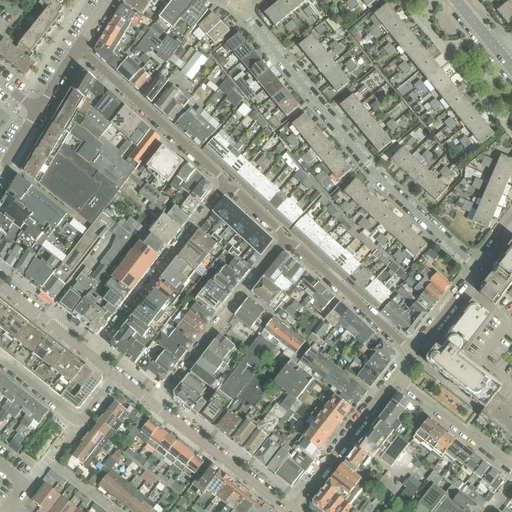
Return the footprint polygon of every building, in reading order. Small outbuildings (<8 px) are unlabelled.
[(38,0),(48,8),(19,44),(32,55),(62,18),(58,15),(63,9),(60,5),(63,0),(38,0)] [(142,16),(149,5),(140,0),(125,0),(123,4),(142,16)] [(172,29),(195,1),(194,0),(173,0),(159,18),(155,25),(167,34),(172,28),(172,29)] [(284,0),(280,0),(274,6),(284,19),(294,12),(284,0)] [(299,0),(284,0),(294,12),(303,4),(299,0)] [(208,11),(195,1),(172,29),(186,39),(208,11)] [(355,1),(348,7),(351,10),(358,5),(355,1)] [(381,24),(394,14),(387,4),(374,15),(369,19),(374,25),(377,28),(381,24)] [(511,21),(511,11),(506,4),(496,12),(507,25),(511,21)] [(315,11),(310,5),(306,8),(312,14),(315,11)] [(121,6),(115,16),(130,25),(131,23),(139,27),(143,19),(121,6)] [(275,27),(284,19),(274,6),(264,14),(275,27)] [(312,14),(306,8),(303,11),(308,17),(312,14)] [(198,27),(206,36),(221,22),(213,13),(198,27)] [(394,14),(381,24),(389,34),(402,23),(394,14)] [(115,16),(109,25),(125,34),(126,32),(127,33),(128,31),(127,30),(130,25),(115,16)] [(332,16),(327,19),(334,31),(339,29),(332,16)] [(291,20),(288,23),(293,29),(296,27),(291,20)] [(221,22),(206,36),(215,45),(229,31),(221,22)] [(293,29),(288,23),(284,26),(289,32),(293,29)] [(402,23),(389,34),(396,43),(410,32),(402,23)] [(109,25),(104,34),(120,43),(121,41),(122,42),(123,39),(122,38),(125,34),(109,25)] [(296,27),(293,29),(297,35),(302,31),(298,25),(296,27)] [(367,30),(370,33),(377,28),(374,25),(367,30)] [(323,26),(316,31),(319,35),(326,30),(323,26)] [(377,28),(370,33),(373,37),(379,31),(377,28)] [(166,64),(180,46),(167,36),(162,43),(154,36),(154,35),(149,31),(136,48),(146,55),(151,49),(158,54),(156,56),(166,64)] [(410,32),(396,43),(404,52),(417,41),(410,32)] [(233,53),(246,42),(239,33),(223,47),(228,54),(232,51),(233,53)] [(104,34),(99,42),(114,52),(115,50),(117,50),(118,48),(117,47),(120,43),(104,34)] [(298,46),(305,55),(318,44),(311,35),(298,46)] [(4,39),(1,43),(0,44),(0,57),(2,59),(1,60),(3,62),(4,61),(8,64),(7,65),(10,67),(10,66),(14,69),(14,70),(16,71),(20,74),(20,75),(22,76),(25,78),(35,64),(4,39)] [(335,41),(328,46),(331,50),(338,44),(335,41)] [(417,41),(404,52),(411,61),(424,50),(417,41)] [(96,53),(107,63),(111,56),(114,52),(99,42),(95,49),(96,53)] [(246,42),(233,53),(241,62),(254,51),(246,42)] [(382,48),(385,52),(392,47),(389,43),(382,48)] [(318,44),(305,55),(313,64),(326,53),(318,44)] [(338,44),(331,50),(334,53),(340,48),(338,44)] [(395,50),(392,47),(385,52),(388,55),(395,50)] [(187,60),(195,51),(191,48),(184,58),(187,60)] [(432,60),(424,50),(411,61),(419,71),(432,60)] [(184,64),(180,70),(182,72),(186,68),(197,53),(195,51),(187,60),(184,64)] [(210,58),(201,51),(199,55),(207,62),(210,58)] [(254,51),(241,62),(248,71),(261,60),(254,51)] [(207,62),(199,55),(197,53),(186,68),(182,72),(181,73),(191,82),(207,62)] [(326,53),(313,64),(321,74),(334,63),(326,53)] [(143,56),(139,60),(146,65),(149,62),(150,60),(143,55),(143,56)] [(114,58),(111,56),(107,63),(117,72),(124,64),(115,56),(114,58)] [(128,58),(124,64),(117,72),(129,84),(141,71),(136,66),(132,62),(128,58)] [(261,60),(248,71),(256,80),(269,70),(261,60)] [(343,65),(346,69),(353,63),(350,60),(343,65)] [(432,60),(419,71),(427,80),(440,69),(432,60)] [(180,61),(175,66),(177,67),(180,70),(184,64),(180,61)] [(150,78),(145,73),(152,65),(149,62),(146,65),(141,71),(129,84),(138,91),(150,78)] [(397,67),(400,70),(407,65),(404,62),(397,67)] [(334,63),(321,74),(329,83),(342,72),(334,63)] [(353,63),(346,69),(349,72),(356,67),(353,63)] [(407,65),(400,70),(403,74),(410,69),(407,65)] [(440,69),(427,80),(435,89),(448,79),(440,69)] [(269,70),(256,80),(263,89),(276,79),(269,70)] [(240,78),(244,74),(241,71),(232,79),(234,82),(240,78)] [(81,72),(71,90),(84,100),(87,95),(91,98),(92,96),(100,102),(109,92),(90,75),(81,72)] [(342,72),(329,83),(337,93),(350,82),(342,72)] [(151,103),(168,81),(159,74),(142,95),(151,103)] [(240,78),(234,82),(242,91),(247,87),(240,78)] [(276,79),(263,89),(271,98),(284,88),(276,79)] [(448,79),(435,89),(442,98),(455,87),(448,79)] [(412,86),(415,89),(422,84),(419,80),(412,86)] [(422,84),(415,89),(418,93),(425,87),(422,84)] [(182,95),(177,91),(170,86),(155,107),(163,114),(174,102),(174,101),(177,103),(182,95)] [(364,86),(357,91),(360,95),(367,90),(364,86)] [(455,87),(442,98),(450,108),(463,97),(455,87)] [(192,97),(180,88),(177,91),(182,95),(189,101),(191,99),(192,97)] [(284,88),(271,98),(278,107),(291,97),(284,88)] [(234,89),(226,98),(236,107),(244,98),(234,89)] [(71,90),(62,103),(77,112),(87,118),(96,124),(105,131),(109,125),(110,124),(94,109),(84,100),(71,90)] [(94,109),(110,124),(125,107),(109,92),(100,102),(94,109)] [(340,106),(347,115),(361,104),(353,95),(340,106)] [(291,97),(278,107),(286,117),(299,107),(291,97)] [(463,97),(450,108),(457,117),(471,106),(463,97)] [(428,104),(430,108),(437,102),(434,99),(428,104)] [(172,122),(181,111),(180,111),(183,108),(177,103),(174,101),(174,102),(163,114),(172,122)] [(369,106),(373,110),(379,105),(376,101),(369,106)] [(437,102),(430,108),(434,112),(440,106),(437,102)] [(99,144),(97,142),(99,138),(100,138),(101,136),(105,131),(96,124),(87,118),(77,112),(62,103),(56,113),(72,122),(65,133),(69,135),(82,144),(74,154),(88,166),(119,191),(129,178),(132,175),(135,170),(126,162),(124,164),(119,160),(114,156),(111,154),(109,152),(102,147),(99,144)] [(243,103),(238,112),(246,116),(251,108),(243,103)] [(361,104),(347,115),(355,125),(368,114),(361,104)] [(379,105),(373,110),(376,114),(382,108),(379,105)] [(471,106),(457,117),(465,126),(478,115),(471,106)] [(118,133),(134,115),(125,107),(110,124),(109,125),(118,133)] [(184,115),(175,125),(184,133),(195,120),(199,116),(191,108),(184,115)] [(181,111),(172,122),(175,125),(184,115),(181,111)] [(191,140),(212,118),(204,111),(199,116),(195,120),(184,133),(191,140)] [(251,115),(263,127),(267,123),(256,111),(251,115)] [(72,122),(56,113),(50,124),(65,133),(72,122)] [(292,125),(299,134),(313,123),(305,114),(292,125)] [(368,114),(355,125),(363,134),(376,123),(368,114)] [(134,115),(118,133),(124,137),(122,138),(126,141),(142,122),(134,115)] [(478,115),(465,126),(472,135),(486,125),(478,115)] [(281,125),(273,116),(267,122),(274,131),(281,125)] [(443,123),(446,126),(453,121),(449,117),(443,123)] [(200,148),(221,125),(220,126),(212,118),(191,140),(200,148)] [(385,125),(388,129),(394,123),(391,120),(385,125)] [(453,121),(446,126),(449,130),(455,125),(453,121)] [(151,130),(142,122),(126,141),(118,151),(114,156),(119,160),(132,145),(136,149),(151,130)] [(313,123),(299,134),(307,143),(320,132),(313,123)] [(376,123),(363,134),(370,143),(383,132),(376,123)] [(394,123),(388,129),(391,132),(397,127),(394,123)] [(69,135),(65,133),(50,124),(44,133),(64,145),(69,135)] [(486,125),(472,135),(481,146),(494,135),(486,125)] [(151,130),(136,149),(126,162),(135,170),(160,138),(151,130)] [(320,132),(307,143),(315,153),(328,142),(320,132)] [(383,132),(370,143),(378,153),(392,142),(383,132)] [(65,146),(64,145),(44,133),(36,148),(58,160),(65,146)] [(285,140),(288,143),(295,138),(292,134),(285,140)] [(203,151),(211,158),(226,142),(218,135),(214,138),(203,151)] [(458,141),(461,145),(468,139),(465,136),(458,141)] [(410,147),(415,141),(411,137),(406,143),(410,147)] [(295,138),(288,143),(291,147),(298,141),(295,138)] [(468,139),(461,145),(464,148),(471,143),(468,139)] [(226,142),(211,158),(219,165),(234,149),(226,142)] [(328,142),(315,153),(322,162),(336,151),(328,142)] [(227,172),(241,156),(237,152),(242,147),(238,143),(234,149),(219,165),(227,172)] [(119,191),(88,166),(74,154),(65,146),(58,160),(36,148),(22,171),(92,226),(102,212),(119,191)] [(184,163),(163,147),(159,153),(156,150),(139,172),(142,174),(147,168),(168,184),(184,163)] [(391,161),(400,169),(411,156),(402,148),(391,161)] [(420,157),(424,160),(430,153),(426,150),(420,157)] [(336,151),(322,162),(330,171),(343,160),(336,151)] [(282,157),(291,167),(296,163),(287,153),(282,157)] [(301,158),(304,162),(310,156),(307,153),(301,158)] [(430,153),(424,160),(427,163),(433,157),(430,153)] [(511,160),(501,155),(496,166),(511,172),(511,160)] [(241,156),(227,172),(234,179),(249,163),(241,156)] [(310,156),(304,162),(306,165),(313,160),(310,156)] [(411,156),(400,169),(408,177),(420,164),(411,156)] [(259,168),(264,163),(266,160),(263,157),(256,165),(259,168)] [(343,160),(330,171),(338,181),(351,170),(343,160)] [(249,163),(234,179),(242,186),(257,170),(249,163)] [(173,200),(179,192),(195,171),(188,164),(165,194),(173,200)] [(420,164),(408,177),(417,185),(429,172),(420,164)] [(438,173),(442,176),(447,170),(444,166),(438,173)] [(511,172),(496,166),(491,177),(507,184),(511,172)] [(308,190),(314,184),(300,169),(294,175),(308,190)] [(257,170),(242,186),(250,193),(264,177),(257,170)] [(447,170),(442,176),(445,179),(451,173),(447,170)] [(204,179),(195,171),(179,192),(180,193),(183,190),(190,196),(204,179)] [(316,177),(319,180),(325,175),(322,171),(316,177)] [(429,172),(417,185),(426,193),(438,180),(429,172)] [(145,185),(132,175),(129,178),(142,189),(145,185)] [(325,175),(319,180),(322,184),(328,178),(325,175)] [(18,176),(10,191),(56,228),(66,215),(18,176)] [(264,177),(250,193),(257,200),(272,184),(264,177)] [(507,184),(491,177),(487,188),(502,195),(507,184)] [(204,179),(190,196),(179,211),(188,219),(212,189),(211,185),(204,179)] [(344,192),(352,200),(364,188),(355,180),(344,192)] [(438,180),(426,193),(436,202),(447,189),(438,180)] [(168,198),(163,197),(147,184),(146,186),(145,185),(142,189),(139,193),(139,194),(151,203),(148,207),(148,208),(156,214),(157,214),(169,200),(168,198)] [(272,184),(257,200),(265,207),(280,191),(272,184)] [(364,188),(352,200),(361,208),(373,195),(364,188)] [(502,195),(487,188),(482,199),(498,206),(502,195)] [(56,228),(10,191),(0,206),(0,215),(12,225),(22,233),(31,240),(40,247),(56,228)] [(280,191),(265,207),(273,215),(288,199),(280,191)] [(382,204),(373,195),(361,208),(370,216),(382,204)] [(330,205),(322,197),(319,201),(326,209),(330,205)] [(221,220),(234,206),(227,200),(225,198),(213,213),(221,220)] [(288,199),(273,215),(281,222),(295,206),(288,199)] [(498,206),(482,199),(477,211),(493,217),(498,206)] [(340,207),(343,210),(349,203),(346,200),(340,207)] [(469,213),(471,208),(463,205),(456,202),(454,206),(469,213)] [(349,203),(343,210),(347,213),(352,206),(349,203)] [(391,212),(382,204),(370,216),(379,225),(391,212)] [(229,227),(241,213),(234,206),(221,220),(229,227)] [(295,206),(281,222),(289,229),(300,217),(303,213),(295,206)] [(331,206),(327,210),(333,217),(337,213),(331,206)] [(175,207),(166,218),(180,229),(188,219),(179,211),(175,207)] [(493,217),(477,211),(472,222),(488,229),(493,217)] [(64,287),(108,231),(115,223),(102,212),(92,226),(62,264),(54,275),(52,277),(64,287)] [(399,220),(391,212),(379,225),(388,233),(399,220)] [(180,229),(166,218),(161,213),(154,222),(174,238),(180,229)] [(236,233),(249,220),(241,213),(229,227),(236,233)] [(337,213),(333,217),(339,222),(342,219),(337,213)] [(12,225),(0,215),(0,225),(8,232),(12,225)] [(291,231),(299,239),(314,223),(306,215),(302,219),(291,231)] [(357,223),(361,226),(367,220),(363,216),(357,223)] [(139,226),(136,223),(130,219),(126,224),(135,231),(139,226)] [(244,240),(256,227),(252,223),(249,220),(236,233),(239,236),(244,240)] [(367,220),(361,226),(364,229),(370,223),(367,220)] [(408,228),(399,220),(388,233),(397,241),(408,228)] [(344,221),(340,225),(347,233),(351,228),(344,221)] [(174,238),(154,222),(147,231),(166,247),(174,238)] [(314,223),(299,239),(307,245),(321,230),(314,223)] [(135,231),(126,224),(123,228),(132,236),(135,231)] [(16,242),(18,239),(22,233),(12,225),(8,232),(0,244),(0,255),(1,256),(3,262),(3,263),(14,246),(16,242)] [(123,228),(117,225),(111,233),(116,237),(123,228)] [(147,231),(140,227),(139,226),(135,231),(144,238),(140,243),(143,245),(158,257),(166,247),(147,231)] [(251,247),(264,233),(256,227),(244,240),(246,243),(251,247)] [(133,237),(132,236),(123,228),(116,237),(114,243),(126,246),(133,237)] [(359,235),(351,228),(347,233),(355,240),(356,239),(359,235)] [(417,236),(408,228),(397,241),(406,249),(417,236)] [(321,230),(307,245),(315,253),(329,237),(321,230)] [(199,231),(192,240),(206,251),(204,252),(210,257),(210,256),(218,246),(215,244),(199,231)] [(31,240),(22,233),(18,239),(27,246),(31,240)] [(271,243),(272,241),(270,239),(269,238),(264,233),(251,247),(261,256),(271,243)] [(368,240),(366,239),(361,233),(359,235),(356,239),(363,245),(368,240)] [(375,239),(379,242),(384,236),(381,233),(375,239)] [(384,236),(379,242),(382,245),(388,239),(384,236)] [(427,245),(417,236),(406,249),(415,258),(427,245)] [(329,237),(315,253),(322,259),(337,244),(329,237)] [(23,278),(36,258),(42,248),(41,247),(40,247),(31,240),(27,246),(24,252),(13,270),(23,278)] [(192,240),(185,248),(205,263),(210,257),(204,252),(206,251),(192,240)] [(376,248),(375,246),(368,240),(363,245),(372,253),(376,248)] [(143,245),(140,243),(138,242),(136,244),(135,244),(134,244),(134,245),(133,245),(133,246),(133,247),(134,248),(131,251),(152,266),(158,257),(143,245)] [(511,298),(511,242),(508,248),(511,250),(505,257),(503,256),(496,266),(499,268),(493,275),(491,274),(484,284),(487,286),(480,294),(495,306),(511,283),(511,288),(507,295),(511,298)] [(119,255),(126,246),(114,243),(111,248),(119,255)] [(337,244),(322,259),(330,267),(345,251),(337,244)] [(13,270),(24,252),(14,246),(3,263),(13,270)] [(32,285),(53,258),(49,254),(42,248),(36,258),(23,278),(32,285)] [(119,255),(111,248),(107,253),(116,260),(119,255)] [(185,248),(177,259),(196,274),(202,267),(205,263),(185,248)] [(338,274),(353,258),(355,255),(348,248),(345,251),(330,267),(338,274)] [(393,255),(397,258),(402,252),(399,249),(393,255)] [(152,266),(131,251),(130,253),(129,253),(128,253),(127,253),(127,254),(126,254),(126,255),(127,256),(124,260),(145,275),(152,266)] [(402,252),(397,258),(400,261),(406,255),(402,252)] [(116,260),(107,253),(104,258),(112,264),(116,260)] [(282,254),(264,278),(276,288),(280,284),(277,281),(281,275),(285,278),(298,264),(286,254),(282,254)] [(40,292),(52,277),(54,275),(62,264),(53,258),(32,285),(40,292)] [(112,264),(104,258),(100,263),(101,265),(107,270),(112,264)] [(353,258),(338,274),(346,281),(361,265),(353,258)] [(177,259),(171,267),(190,282),(196,274),(177,259)] [(145,275),(124,260),(123,262),(122,262),(121,262),(120,262),(120,263),(119,263),(119,264),(119,265),(120,265),(117,269),(137,284),(145,275)] [(235,260),(228,269),(242,280),(249,271),(235,260)] [(451,285),(437,273),(434,276),(420,263),(415,269),(426,279),(427,279),(444,295),(451,285)] [(296,289),(297,287),(308,273),(298,264),(285,278),(296,289)] [(398,270),(391,264),(387,268),(394,275),(398,270)] [(89,293),(102,277),(107,270),(101,265),(91,278),(89,277),(87,280),(86,279),(80,275),(75,282),(78,284),(89,293)] [(361,265),(346,281),(353,288),(368,272),(361,265)] [(228,269),(223,266),(217,273),(236,288),(242,280),(228,269)] [(190,282),(171,267),(168,271),(181,282),(182,281),(187,285),(190,282)] [(91,273),(85,268),(80,275),(86,279),(91,273)] [(137,284),(117,269),(115,271),(114,271),(113,271),(113,272),(112,272),(112,273),(112,274),(113,275),(110,278),(130,293),(137,284)] [(180,294),(187,285),(182,281),(181,282),(168,271),(161,279),(180,294)] [(368,272),(353,288),(361,295),(376,279),(368,272)] [(236,288),(217,273),(210,282),(229,297),(236,288)] [(305,293),(316,281),(308,273),(297,287),(305,293)] [(130,293),(110,278),(108,280),(104,276),(98,283),(105,289),(110,292),(123,302),(130,293)] [(53,301),(64,287),(52,277),(40,292),(53,301)] [(278,298),(282,292),(281,291),(276,288),(264,278),(252,293),(270,308),(275,312),(281,305),(283,302),(278,298)] [(412,288),(416,283),(410,278),(406,282),(412,288)] [(376,279),(361,295),(369,302),(383,286),(376,279)] [(444,295),(427,279),(426,279),(419,286),(424,291),(437,303),(444,295)] [(180,296),(160,281),(151,292),(168,305),(169,306),(173,301),(175,299),(176,301),(180,296)] [(312,300),(324,288),(316,281),(305,293),(307,296),(309,297),(302,305),(303,307),(305,308),(307,306),(313,300),(312,300)] [(229,297),(210,282),(203,292),(221,306),(229,297)] [(89,293),(78,284),(73,291),(84,300),(87,296),(89,293)] [(383,286),(369,302),(377,310),(388,297),(392,294),(383,286)] [(437,303),(424,291),(419,286),(418,288),(420,290),(417,293),(421,296),(416,302),(429,314),(437,303)] [(334,298),(324,288),(312,300),(313,300),(316,303),(312,307),(320,313),(334,298)] [(398,290),(410,302),(413,299),(401,288),(398,290)] [(84,300),(73,291),(69,289),(57,305),(72,316),(84,300)] [(123,302),(110,292),(103,301),(109,305),(116,311),(123,302)] [(151,292),(146,299),(159,309),(163,304),(166,307),(168,305),(151,292)] [(221,306),(203,292),(194,303),(196,304),(213,318),(221,306)] [(80,323),(95,304),(96,302),(87,296),(84,300),(72,316),(80,323)] [(396,296),(381,313),(387,318),(402,302),(396,296)] [(248,298),(241,307),(260,323),(262,321),(259,319),(265,311),(248,298)] [(164,314),(159,309),(146,299),(139,308),(154,320),(155,319),(158,322),(164,314)] [(429,314),(416,302),(413,299),(410,302),(413,305),(410,308),(414,311),(424,320),(429,314)] [(59,347),(47,338),(21,317),(20,319),(13,313),(14,312),(0,300),(0,349),(60,397),(65,390),(68,386),(84,367),(74,360),(70,357),(70,356),(65,352),(65,353),(58,347),(59,347)] [(305,308),(303,307),(302,305),(295,300),(289,307),(299,314),(305,308)] [(439,348),(436,346),(428,356),(427,357),(427,358),(426,359),(426,360),(426,361),(426,362),(427,363),(427,364),(428,364),(429,365),(485,409),(495,396),(501,389),(459,356),(491,315),(472,300),(441,339),(444,341),(440,347),(439,348)] [(402,302),(387,318),(393,325),(404,312),(402,310),(406,305),(402,302)] [(334,328),(349,311),(340,303),(325,319),(331,324),(334,328)] [(112,317),(105,311),(95,304),(80,323),(95,334),(99,334),(112,317)] [(213,318),(196,304),(189,313),(206,326),(213,318)] [(112,317),(116,311),(109,305),(105,311),(112,317)] [(241,307),(234,316),(250,329),(256,322),(259,325),(260,323),(241,307)] [(288,307),(285,312),(297,321),(299,318),(300,317),(288,307)] [(154,320),(139,308),(132,317),(147,329),(151,325),(154,327),(156,324),(153,321),(154,320)] [(404,312),(393,325),(400,331),(411,318),(407,315),(410,312),(407,309),(404,312)] [(346,330),(357,318),(349,311),(334,328),(337,330),(341,326),(346,330)] [(414,315),(411,318),(400,331),(407,337),(411,337),(424,320),(414,311),(412,313),(414,315)] [(206,326),(189,313),(182,322),(199,335),(206,326)] [(268,314),(262,321),(260,323),(264,326),(272,317),(268,314)] [(132,317),(125,326),(136,334),(142,339),(149,330),(147,329),(132,317)] [(267,339),(269,340),(281,324),(273,318),(263,331),(269,336),(267,339)] [(356,339),(367,327),(357,318),(346,330),(356,339)] [(315,320),(311,325),(316,329),(320,324),(315,320)] [(199,335),(182,322),(179,325),(174,321),(170,327),(192,345),(199,335)] [(305,322),(301,327),(305,331),(306,330),(309,326),(305,322)] [(260,323),(259,325),(256,328),(260,331),(264,326),(260,323)] [(319,339),(328,327),(321,323),(320,324),(316,329),(312,334),(313,334),(310,338),(316,342),(319,339)] [(281,324),(269,340),(271,342),(273,339),(279,344),(289,331),(281,324)] [(192,345),(170,327),(167,325),(160,333),(163,336),(185,353),(192,345)] [(309,338),(312,334),(316,329),(311,325),(304,334),(309,338)] [(125,326),(111,343),(112,347),(135,366),(142,356),(146,351),(142,347),(131,339),(136,334),(125,326)] [(368,343),(372,338),(375,335),(367,327),(356,339),(357,340),(364,347),(368,343)] [(289,331),(279,344),(285,348),(283,351),(285,353),(297,337),(289,331)] [(185,353),(163,336),(160,333),(152,344),(161,351),(177,363),(185,353)] [(245,354),(231,344),(220,335),(215,341),(234,356),(236,357),(239,353),(241,355),(243,357),(245,354)] [(395,353),(378,338),(375,335),(372,338),(379,344),(375,349),(373,351),(375,353),(390,364),(395,357),(395,353)] [(236,399),(253,376),(275,348),(259,336),(245,354),(243,357),(240,361),(233,370),(229,375),(227,378),(221,385),(218,389),(233,401),(235,399),(236,399)] [(297,337),(285,353),(287,354),(289,351),(295,356),(298,359),(305,349),(302,347),(305,343),(297,337)] [(316,342),(315,343),(320,347),(321,347),(323,343),(324,343),(319,339),(316,342)] [(325,343),(332,347),(335,343),(328,339),(325,343)] [(234,356),(215,341),(207,351),(226,365),(234,356)] [(375,349),(368,343),(364,347),(371,353),(373,351),(375,349)] [(305,349),(298,359),(301,361),(299,363),(301,364),(303,363),(309,367),(319,354),(311,348),(309,351),(305,349)] [(333,348),(328,355),(333,359),(339,352),(333,348)] [(177,363),(161,351),(156,356),(159,359),(158,360),(154,365),(168,376),(172,370),(177,363)] [(226,365),(207,351),(201,358),(217,371),(220,367),(229,375),(233,370),(226,365)] [(390,364),(375,353),(369,361),(383,372),(390,364)] [(309,367),(316,373),(317,374),(328,361),(319,354),(309,367)] [(154,365),(142,356),(135,366),(158,384),(161,384),(168,376),(154,365)] [(227,378),(217,371),(201,358),(196,365),(221,385),(227,378)] [(305,390),(311,381),(313,379),(291,361),(274,383),(289,395),(280,407),(287,412),(297,400),(305,390)] [(317,374),(319,376),(325,380),(335,367),(328,361),(317,374)] [(377,380),(363,368),(360,366),(354,361),(347,370),(356,377),(371,388),(377,380)] [(383,372),(369,361),(365,365),(363,363),(360,366),(363,368),(377,380),(383,372)] [(84,367),(68,386),(73,390),(77,384),(81,388),(94,372),(86,365),(84,367)] [(221,385),(196,365),(190,372),(210,388),(216,392),(218,389),(221,385)] [(325,380),(331,385),(333,387),(343,373),(335,367),(325,380)] [(75,398),(65,390),(60,397),(76,409),(80,408),(101,381),(101,377),(94,372),(81,388),(80,390),(81,391),(75,398)] [(333,387),(335,388),(341,393),(352,380),(343,373),(333,387)] [(181,385),(193,394),(206,404),(209,400),(202,394),(206,389),(189,375),(181,385)] [(254,408),(269,389),(253,376),(236,399),(235,399),(233,401),(215,424),(213,427),(229,440),(243,423),(254,408)] [(0,400),(0,401),(3,397),(13,384),(5,377),(0,383),(0,400)] [(352,380),(341,393),(347,398),(349,399),(359,386),(352,380)] [(309,393),(316,385),(311,381),(305,390),(309,393)] [(6,413),(23,391),(13,384),(3,397),(8,401),(5,404),(1,409),(3,411),(6,413)] [(193,394),(181,385),(175,394),(173,396),(185,405),(193,394)] [(359,386),(349,399),(351,401),(357,406),(367,392),(359,386)] [(209,400),(206,404),(198,415),(213,427),(215,424),(233,401),(218,389),(216,392),(209,400)] [(17,416),(21,411),(31,398),(23,391),(6,413),(8,415),(9,415),(12,412),(17,416)] [(351,408),(345,404),(334,395),(329,400),(320,393),(316,399),(327,407),(342,419),(346,414),(347,413),(349,410),(350,409),(351,408)] [(390,403),(403,412),(414,421),(402,437),(408,441),(427,416),(422,412),(417,418),(406,409),(410,403),(398,393),(390,403)] [(206,404),(193,394),(185,405),(198,415),(206,404)] [(511,408),(495,396),(485,409),(480,414),(488,420),(486,423),(490,426),(492,424),(499,429),(497,431),(501,435),(503,432),(509,437),(508,440),(511,442),(511,408)] [(23,426),(40,405),(31,398),(21,411),(26,415),(19,424),(20,424),(23,426)] [(114,401),(107,410),(123,423),(127,418),(130,414),(127,411),(114,401)] [(281,420),(287,412),(280,407),(276,403),(261,423),(266,427),(262,433),(268,437),(281,420)] [(399,418),(403,412),(390,403),(384,411),(396,421),(400,424),(403,421),(399,418)] [(35,430),(45,417),(49,412),(40,405),(23,426),(25,428),(27,430),(30,426),(35,430)] [(342,419),(327,407),(324,412),(318,408),(314,413),(335,429),(338,424),(339,423),(341,421),(342,419)] [(258,411),(254,408),(243,423),(229,440),(241,449),(258,427),(251,421),(258,411)] [(135,424),(138,419),(135,417),(139,412),(134,409),(130,414),(127,418),(135,424)] [(107,410),(99,419),(116,432),(123,423),(107,410)] [(400,424),(396,421),(384,411),(378,419),(394,432),(400,424)] [(6,413),(0,420),(2,423),(8,415),(6,413)] [(335,429),(314,413),(311,416),(317,421),(312,428),(327,439),(328,438),(328,437),(331,434),(332,433),(335,429)] [(99,419),(92,429),(108,442),(116,432),(99,419)] [(409,444),(394,432),(378,419),(370,429),(401,454),(404,450),(405,449),(409,444)] [(454,437),(452,436),(450,436),(434,423),(434,421),(431,420),(430,419),(429,419),(413,439),(420,444),(421,442),(441,458),(445,452),(455,440),(455,439),(454,437)] [(146,444),(159,428),(150,420),(137,437),(146,444)] [(262,433),(266,427),(261,423),(258,427),(241,449),(245,452),(252,457),(268,437),(262,433)] [(327,439),(312,428),(305,423),(303,426),(303,427),(298,434),(304,438),(313,446),(319,450),(320,449),(320,447),(323,445),(324,444),(327,439)] [(14,432),(16,434),(23,426),(20,424),(14,432)] [(23,426),(16,434),(19,436),(25,428),(23,426)] [(159,428),(146,444),(155,451),(168,435),(159,428)] [(92,429),(85,437),(102,450),(108,442),(92,429)] [(401,454),(370,429),(363,438),(365,439),(361,443),(360,442),(359,443),(356,446),(372,459),(375,455),(391,467),(396,460),(401,454)] [(284,442),(288,437),(284,434),(280,439),(284,442)] [(162,462),(177,442),(168,435),(155,451),(153,455),(162,462)] [(85,437),(78,447),(94,460),(102,450),(85,437)] [(265,467),(279,448),(276,446),(279,443),(271,437),(268,440),(254,459),(265,467)] [(319,450),(313,446),(304,438),(300,444),(310,452),(315,455),(319,450)] [(464,447),(455,440),(445,452),(455,459),(464,447)] [(10,445),(8,447),(17,454),(22,448),(13,441),(10,445)] [(173,465),(186,449),(177,442),(162,462),(171,469),(173,465)] [(413,448),(409,444),(405,449),(409,453),(413,448)] [(279,448),(265,467),(265,468),(265,467),(275,475),(289,456),(281,450),(284,446),(282,445),(279,449),(279,448)] [(356,446),(345,461),(356,469),(360,464),(365,468),(372,459),(356,446)] [(94,460),(78,447),(71,456),(72,456),(68,461),(76,467),(80,463),(87,469),(94,460)] [(138,455),(129,447),(125,452),(134,460),(138,455)] [(463,466),(473,454),(464,447),(455,459),(452,462),(461,469),(463,466)] [(186,449),(173,465),(182,472),(195,456),(186,449)] [(401,454),(396,460),(406,467),(407,466),(410,469),(415,463),(417,461),(417,460),(404,450),(401,454)] [(299,480),(316,458),(317,457),(315,455),(310,452),(305,458),(300,454),(295,461),(289,456),(275,475),(291,488),(298,479),(299,480)] [(482,461),(473,454),(463,466),(473,473),(482,461)] [(143,467),(147,462),(138,455),(134,460),(139,463),(143,467)] [(195,456),(182,472),(191,479),(204,463),(195,456)] [(105,464),(104,465),(110,471),(112,469),(117,462),(111,458),(107,464),(105,464)] [(345,461),(336,472),(355,488),(362,479),(353,473),(356,469),(345,461)] [(415,463),(413,466),(416,468),(418,469),(422,465),(417,461),(415,463)] [(491,468),(482,461),(473,473),(481,480),(491,468)] [(198,477),(191,486),(198,492),(195,495),(199,498),(205,490),(221,471),(213,465),(201,480),(198,477)] [(491,468),(481,480),(479,483),(490,492),(493,495),(500,485),(496,481),(501,475),(491,468)] [(108,494),(121,476),(112,469),(110,471),(98,486),(108,494)] [(221,471),(205,490),(215,497),(229,479),(230,478),(221,471)] [(463,511),(443,496),(445,493),(437,486),(443,479),(433,471),(426,480),(433,485),(412,511),(413,511),(463,511)] [(145,472),(141,477),(147,481),(150,477),(145,472)] [(359,491),(355,488),(336,472),(329,481),(340,489),(342,490),(349,496),(352,499),(359,491)] [(87,481),(93,486),(99,478),(93,473),(87,481)] [(368,485),(373,489),(382,477),(377,473),(368,485)] [(117,501),(129,485),(130,484),(121,476),(108,494),(117,501)] [(150,477),(147,481),(151,485),(155,481),(155,480),(150,477)] [(62,479),(58,484),(62,487),(66,482),(62,479)] [(229,479),(215,497),(224,505),(239,486),(238,486),(238,484),(235,482),(234,482),(229,479)] [(393,504),(402,511),(418,490),(406,480),(402,485),(405,488),(393,504)] [(329,481),(318,495),(313,501),(314,505),(322,511),(336,494),(340,489),(329,481)] [(183,490),(177,485),(174,483),(170,488),(179,495),(183,490)] [(32,501),(40,507),(53,491),(45,484),(32,501)] [(70,485),(66,490),(70,494),(74,488),(70,485)] [(126,508),(135,496),(138,492),(129,485),(117,501),(126,508)] [(233,511),(248,494),(249,493),(240,486),(239,486),(224,505),(226,506),(221,511),(232,511),(233,511)] [(451,486),(445,493),(443,496),(463,511),(472,511),(477,506),(451,486)] [(53,491),(40,507),(45,511),(49,511),(61,497),(53,491)] [(78,491),(74,497),(78,500),(82,494),(78,491)] [(131,511),(137,511),(144,503),(147,499),(138,492),(135,496),(126,508),(131,511)] [(358,503),(362,497),(364,495),(360,492),(354,500),(358,503)] [(490,492),(484,500),(487,502),(488,503),(494,495),(493,495),(490,492)] [(233,511),(249,511),(258,501),(257,501),(257,499),(254,497),(253,497),(248,494),(233,511)] [(336,494),(322,511),(335,511),(345,501),(336,494)] [(473,499),(483,508),(487,502),(484,500),(477,494),(473,499)] [(61,497),(49,511),(62,511),(69,503),(61,497)] [(86,498),(82,503),(86,506),(90,501),(86,498)] [(182,498),(176,505),(180,508),(186,501),(182,498)] [(359,511),(364,511),(370,506),(373,502),(369,500),(359,511)] [(273,511),(265,505),(264,506),(258,501),(249,511),(273,511)] [(345,501),(335,511),(350,511),(353,509),(354,508),(345,501)] [(69,503),(62,511),(75,511),(77,510),(69,503)] [(151,511),(152,510),(144,503),(137,511),(151,511)]
